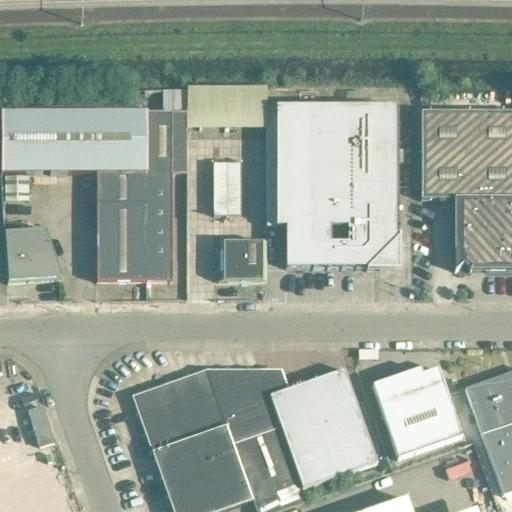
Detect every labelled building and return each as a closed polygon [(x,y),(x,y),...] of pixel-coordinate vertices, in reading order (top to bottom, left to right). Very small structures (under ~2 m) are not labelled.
[(397,110),(266,109),(266,230),(286,230),(285,272),(398,273),(398,241),(397,241),(397,110)] [(511,115),(420,116),(420,204),(453,204),(453,255),(454,255),(454,275),(455,275),(462,268),(469,276),(478,267),(486,275),(511,274),(511,115)] [(97,117),(1,117),(1,178),(97,177),(145,177),(145,117),(97,117)] [(145,177),(172,176),(172,169),(187,169),(187,117),(145,117),(145,177)] [(217,142),(217,201),(244,200),(243,142),(217,142)] [(145,177),(97,177),(97,286),(146,286),(172,286),(172,176),(145,177)] [(45,235),(35,235),(4,238),(7,287),(61,283),(45,235)] [(222,246),(222,286),(266,286),(265,245),(222,246)] [(134,398),(132,403),(135,413),(133,420),(138,422),(142,433),(139,438),(145,441),(148,452),(146,457),(151,460),(169,511),(286,511),(305,505),(301,493),(261,372),(251,372),(247,368),(243,372),(231,372),(227,368),(223,372),(211,372),(207,377),(202,374),(190,378),(185,375),(183,380),(172,385),(167,382),(164,387),(153,391),(148,388),(145,394),(134,398)] [(263,372),(261,372),(301,493),(359,473),(378,467),(344,372),(288,392),(282,375),(280,372),(271,372),(267,368),(263,372)] [(420,372),(402,379),(400,375),(389,378),(391,383),(372,389),(398,463),(461,441),(438,373),(422,378),(420,372)] [(511,375),(465,392),(503,500),(511,496),(511,375)] [(0,416),(15,424),(22,411),(0,399),(0,416)] [(409,511),(406,502),(376,511),(409,511)]
